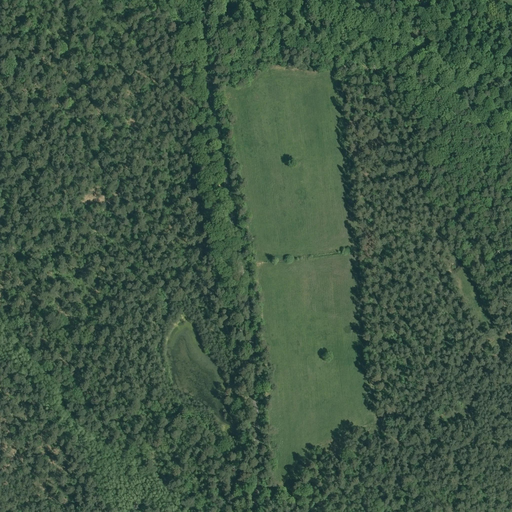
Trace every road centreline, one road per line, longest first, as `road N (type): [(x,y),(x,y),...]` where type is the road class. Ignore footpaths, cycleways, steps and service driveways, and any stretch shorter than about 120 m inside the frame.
road 1 (unclassified): [(255,511),(252,382),(209,108),(204,0)]
road 2 (track): [(420,0),(511,86)]
